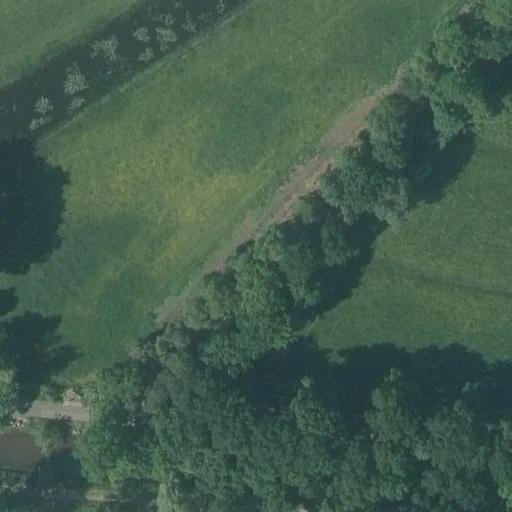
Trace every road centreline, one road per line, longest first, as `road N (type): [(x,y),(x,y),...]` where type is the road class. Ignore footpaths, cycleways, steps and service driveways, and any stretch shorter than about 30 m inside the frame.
road 1 (track): [(110,415),(504,0)]
road 2 (unclassified): [(511,451),(0,406)]
road 3 (track): [(0,487),(265,511)]
